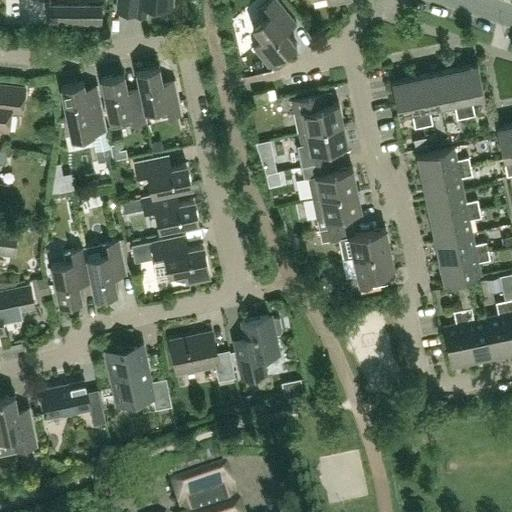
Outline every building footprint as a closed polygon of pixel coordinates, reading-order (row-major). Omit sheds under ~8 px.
[(171,7),(171,0),(117,0),(117,10),(137,12),(137,10),(146,10),(146,4),(171,7)] [(296,42),(282,24),(292,16),(278,0),(267,0),(257,8),(264,17),(252,26),(262,38),(252,46),(268,65),(296,42)] [(102,26),(102,4),(50,4),(50,26),(102,26)] [(466,116),(475,114),(472,102),(485,99),(477,62),(455,67),(466,116)] [(164,87),(159,65),(135,70),(140,92),(145,109),(158,106),(160,117),(182,112),(176,84),(164,87)] [(466,116),(455,67),(434,71),(442,108),(454,106),(457,117),(466,116)] [(442,108),(434,71),(413,76),(423,124),(432,123),(430,111),(442,108)] [(129,94),(124,72),(100,77),(110,127),(147,119),(145,109),(140,92),(129,94)] [(423,124),(413,76),(391,80),(399,117),(412,114),(414,126),(423,124)] [(88,103),(84,81),(60,86),(70,135),(91,131),(97,161),(113,157),(101,100),(88,103)] [(0,128),(8,129),(11,110),(22,112),(25,85),(0,82),(0,128)] [(269,99),(267,89),(253,92),(255,102),(269,99)] [(343,122),(339,101),(327,103),(325,91),(291,99),(298,131),(343,122)] [(347,143),(343,122),(298,131),(300,142),(297,143),(301,164),(313,162),(339,157),(336,145),(347,143)] [(511,122),(496,126),(507,174),(511,173),(511,122)] [(470,164),(468,156),(456,158),(454,145),(417,153),(422,174),(470,164)] [(191,185),(186,161),(164,166),(162,153),(134,159),(137,173),(147,170),(152,192),(169,190),(191,185)] [(357,187),(352,165),(341,168),(339,157),(313,162),(301,164),(304,178),(307,177),(311,196),(357,187)] [(462,188),(460,176),(472,174),(470,164),(422,174),(426,196),(462,188)] [(361,208),(357,187),(311,196),(318,229),(327,227),(352,221),(350,210),(361,208)] [(479,207),(477,198),(465,200),(462,188),(426,196),(430,217),(479,207)] [(199,220),(194,196),(171,201),(169,190),(152,192),(141,194),(144,208),(154,206),(159,229),(199,220)] [(123,201),(124,215),(140,214),(139,200),(123,201)] [(471,230),(469,218),(481,216),(479,207),(430,217),(435,238),(471,230)] [(30,221),(30,228),(35,235),(42,235),(43,222),(30,221)] [(390,248),(385,226),(355,233),(352,221),(327,227),(329,239),(338,237),(342,258),(353,255),(390,248)] [(0,250),(13,252),(16,225),(0,223),(0,250)] [(487,249),(485,240),(474,243),(471,230),(435,238),(439,259),(487,249)] [(210,277),(203,241),(181,246),(178,233),(131,243),(134,261),(154,257),(155,261),(153,261),(157,280),(168,278),(186,282),(210,277)] [(511,233),(501,236),(503,244),(511,242),(511,233)] [(113,268),(126,266),(120,238),(98,242),(100,253),(87,256),(89,273),(94,295),(118,290),(113,268)] [(78,275),(89,273),(87,256),(85,245),(63,250),(65,260),(50,263),(58,302),(82,297),(78,275)] [(394,269),(390,248),(353,255),(360,288),(387,282),(385,271),(394,269)] [(480,274),(477,261),(489,258),(487,249),(439,259),(444,281),(480,274)] [(511,272),(499,275),(500,276),(502,289),(504,299),(511,297),(511,272)] [(46,278),(37,281),(40,294),(50,291),(46,278)] [(2,314),(20,311),(19,309),(35,305),(30,282),(0,288),(0,332),(5,332),(2,314)] [(511,347),(511,334),(504,299),(495,301),(498,312),(486,315),(494,352),(511,347)] [(494,352),(486,315),(474,318),(471,306),(462,308),(472,356),(494,352)] [(472,356),(462,308),(453,309),(456,321),(443,324),(451,361),(472,356)] [(278,351),(275,333),(280,332),(282,328),(280,318),(277,316),(271,317),(270,313),(242,319),(245,335),(233,338),(241,377),(267,371),(263,354),(278,351)] [(216,351),(212,330),(170,338),(176,371),(215,363),(218,379),(235,375),(229,348),(216,351)] [(150,380),(143,344),(119,349),(118,345),(105,348),(116,403),(153,395),(155,408),(171,404),(166,376),(150,380)] [(105,420),(99,388),(87,390),(84,379),(41,388),(47,415),(90,406),(93,423),(105,420)] [(19,415),(14,393),(0,396),(0,437),(11,435),(14,449),(37,444),(30,413),(19,415)] [(252,393),(241,395),(243,406),(254,404),(252,393)] [(240,400),(229,403),(231,410),(241,408),(241,407),(240,400)] [(240,511),(236,500),(233,501),(231,494),(234,493),(225,465),(171,483),(180,511),(182,510),(182,511),(240,511)]
